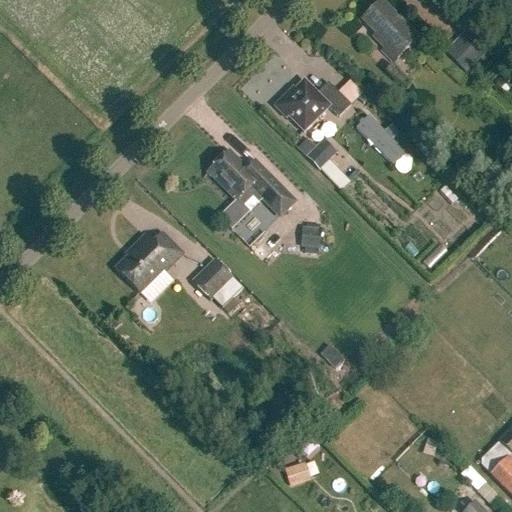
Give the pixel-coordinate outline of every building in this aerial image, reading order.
[(419,39),(382,2),(363,21),(377,35),(373,39),(384,51),(381,53),(393,65),(419,39)] [(484,65),(491,58),(487,54),(489,52),(468,31),(445,55),(466,75),(480,61),(484,65)] [(317,96),(304,83),(295,92),(293,90),(274,109),(286,121),(288,119),(303,135),(329,110),(338,120),(351,108),(328,85),(317,96)] [(374,123),(361,135),(398,172),(410,160),(374,123)] [(320,173),(337,156),(323,142),(306,159),(320,173)] [(246,172),(228,155),(208,174),(236,203),(250,189),(280,219),(295,204),(254,164),(246,172)] [(173,267),(183,257),(163,236),(153,247),(144,238),(131,251),(134,254),(116,272),(139,295),(170,264),(173,267)] [(211,304),(234,282),(215,261),(191,284),(211,304)] [(511,458),(511,430),(498,444),(511,458)] [(511,500),(511,462),(508,458),(496,446),(480,462),(480,469),(511,500)] [(290,488),(312,480),(306,462),(284,469),(290,488)] [(484,488),(483,489),(467,473),(459,481),(487,509),(495,500),(484,488)]
